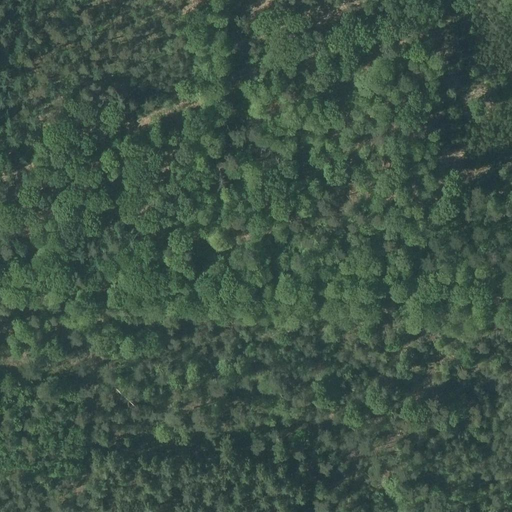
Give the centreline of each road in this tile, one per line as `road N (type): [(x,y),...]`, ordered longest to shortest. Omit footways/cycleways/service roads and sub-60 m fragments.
road 1 (track): [(511,295),(0,275)]
road 2 (track): [(99,280),(79,511)]
